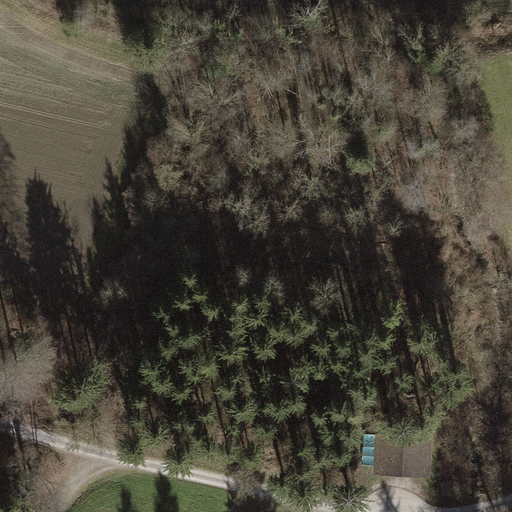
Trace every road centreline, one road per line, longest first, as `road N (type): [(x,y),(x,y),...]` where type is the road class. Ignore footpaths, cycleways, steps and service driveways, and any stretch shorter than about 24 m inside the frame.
road 1 (track): [(340,511),(0,424)]
road 2 (track): [(9,426),(86,299)]
